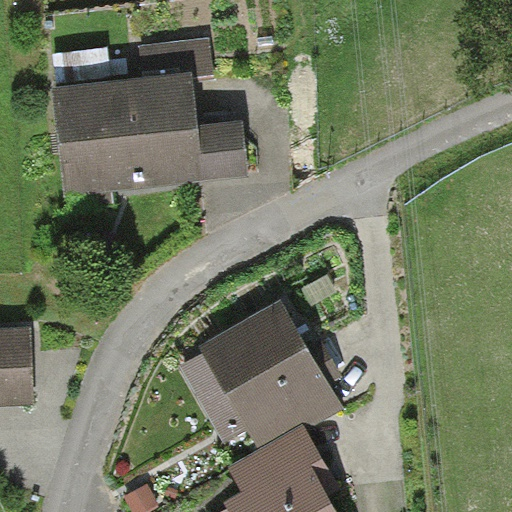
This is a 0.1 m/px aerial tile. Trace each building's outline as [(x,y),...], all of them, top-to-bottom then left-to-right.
[(139,47),(143,82),(192,76),(193,82),(214,80),(209,38),(139,47)] [(143,82),(52,91),(65,199),(136,190),(203,182),(197,129),(193,82),(192,76),(143,82)] [(244,124),(197,129),(203,182),(249,177),(244,124)] [(307,347),(281,302),(199,349),(203,354),(247,432),(258,451),(304,425),(308,432),(344,410),(330,385),(318,365),(307,347)] [(32,330),(0,331),(0,408),(35,407),(32,330)] [(318,365),(330,385),(342,378),(321,339),(307,347),(318,365)] [(225,445),(247,432),(203,354),(181,367),(225,445)] [(308,432),(304,425),(258,451),(227,468),(241,494),(224,503),(229,511),(337,511),(329,497),(340,491),(334,480),(308,432)]
